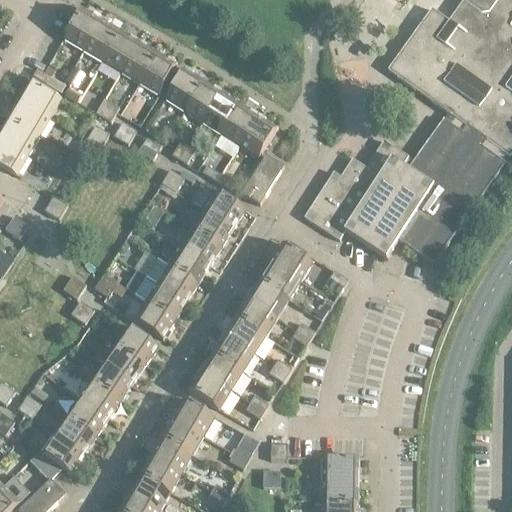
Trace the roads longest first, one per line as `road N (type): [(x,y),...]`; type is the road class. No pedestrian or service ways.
road 1 (residential): [(384,511),(386,428),(398,360),(418,311),(408,294),(275,214)]
road 2 (residential): [(511,361),(504,511)]
